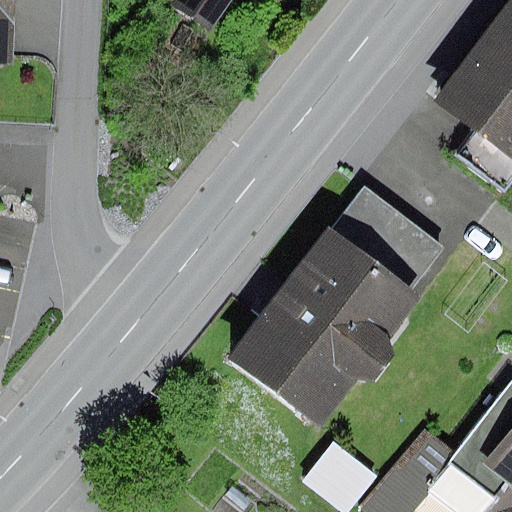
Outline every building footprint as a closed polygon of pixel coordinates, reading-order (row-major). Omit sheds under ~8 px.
[(0,0),(0,64),(15,65),(17,0),(0,0)] [(237,0),(178,0),(217,28),(237,0)] [(511,0),(507,0),(433,100),(474,130),(511,157),(511,0)] [(511,157),(474,130),(456,155),(506,192),(511,183),(511,157)] [(363,185),(329,231),(410,290),(443,245),(363,185)] [(328,231),(227,361),(322,427),(357,381),(374,382),(394,353),(389,339),(421,298),(410,290),(329,231),(328,231)] [(484,465),(511,429),(511,383),(456,454),(426,492),(452,511),(488,511),(510,486),(484,465)] [(511,511),(511,429),(484,465),(510,486),(488,511),(511,511)] [(426,430),(362,510),(363,511),(409,511),(426,492),(456,454),(426,430)] [(339,441),(307,479),(347,511),(349,511),(380,475),(339,441)]
